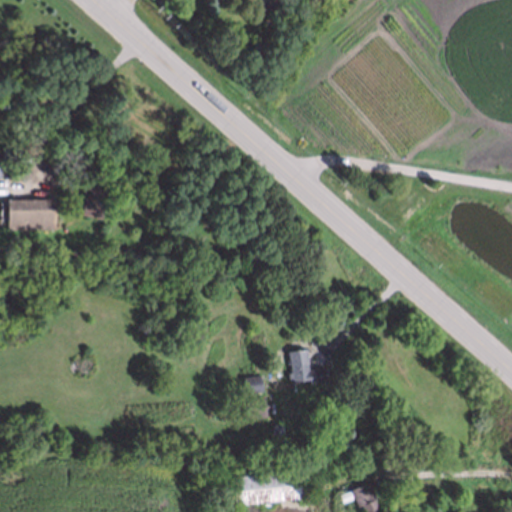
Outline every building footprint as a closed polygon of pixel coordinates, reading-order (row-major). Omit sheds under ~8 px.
[(95,218),(77,214),(84,182),(102,186),(95,218)] [(6,203),(6,232),(54,232),(54,203),(6,203)] [(286,386),(284,372),(288,371),(285,351),(302,348),(305,367),(323,364),(325,379),(286,386)] [(241,392),(239,375),(255,373),(258,390),(241,392)] [(241,418),(238,398),(261,396),(263,415),(241,418)] [(230,478),(233,507),(302,499),(299,470),(230,478)] [(360,511),(358,504),(353,506),(347,488),(365,481),(377,511),(360,511)]
